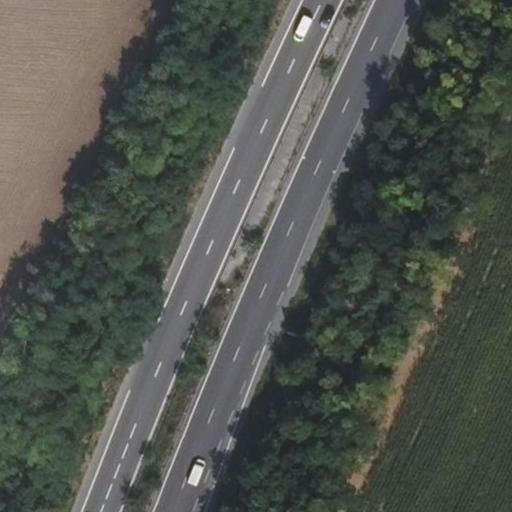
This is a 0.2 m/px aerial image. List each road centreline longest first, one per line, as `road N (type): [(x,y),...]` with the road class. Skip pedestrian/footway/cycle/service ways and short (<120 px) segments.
road 1 (trunk): [(326,0),(105,511)]
road 2 (trunk): [(182,511),(397,0)]
